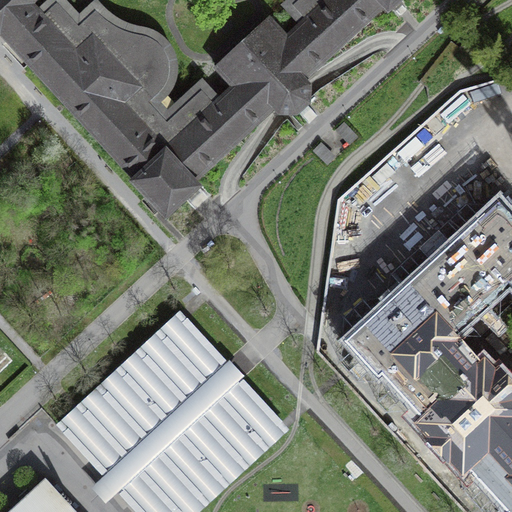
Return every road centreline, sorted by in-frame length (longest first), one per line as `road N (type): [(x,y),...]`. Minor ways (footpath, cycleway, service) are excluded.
road 1 (track): [(473,511),(306,331),(250,243),(247,218),(253,193),(461,0)]
road 2 (unknown): [(137,511),(34,396)]
